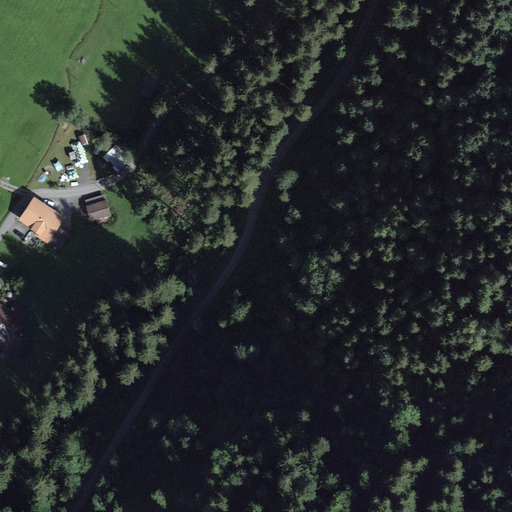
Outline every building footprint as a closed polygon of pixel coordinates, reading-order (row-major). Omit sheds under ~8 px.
[(104,156),(119,171),(131,160),(116,145),(104,156)] [(108,192),(87,199),(93,220),(114,214),(108,192)] [(68,214),(37,194),(21,218),(41,231),(38,236),(61,250),(72,233),(61,226),(68,214)] [(0,321),(19,331),(29,310),(15,303),(12,310),(0,303),(0,321)] [(0,347),(8,352),(19,331),(0,321),(0,347)]
